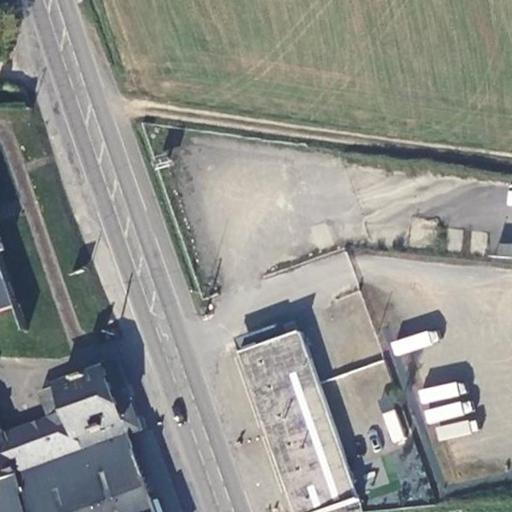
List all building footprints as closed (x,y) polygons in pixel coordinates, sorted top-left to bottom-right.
[(0,312),(21,305),(0,245),(0,312)] [(249,358),(287,346),(282,331),(244,344),(249,358)] [(249,358),(301,511),(338,511),(363,504),(361,498),(306,339),(287,346),(249,358)] [(133,434),(144,430),(120,364),(41,392),(51,418),(5,434),(7,440),(20,475),(133,434)] [(395,409),(383,412),(391,442),(403,438),(395,409)] [(161,511),(133,434),(20,475),(0,482),(0,494),(3,503),(0,503),(0,511),(161,511)]
